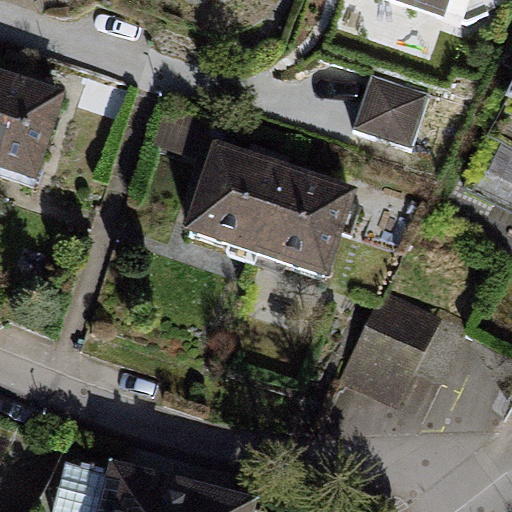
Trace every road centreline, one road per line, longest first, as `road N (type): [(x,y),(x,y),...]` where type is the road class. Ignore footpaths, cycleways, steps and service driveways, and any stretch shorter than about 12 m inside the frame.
road 1 (residential): [(0,369),(220,452),(412,468),(449,511)]
road 2 (residential): [(326,110),(155,77),(0,26)]
